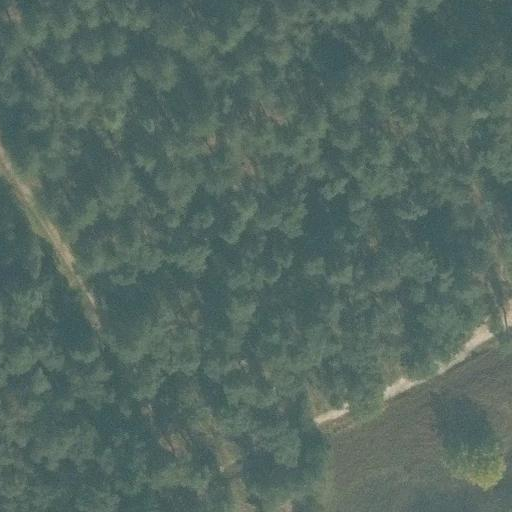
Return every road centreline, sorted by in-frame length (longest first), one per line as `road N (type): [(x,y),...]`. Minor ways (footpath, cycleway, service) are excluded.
road 1 (track): [(175,502),(511,325)]
road 2 (track): [(175,502),(127,366),(23,178)]
